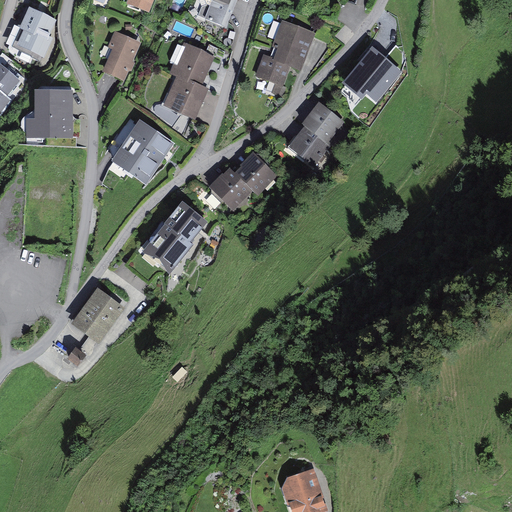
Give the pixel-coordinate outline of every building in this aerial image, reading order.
[(158,0),(127,0),(155,9),(158,0)] [(237,0),(214,0),(208,15),(229,22),(237,0)] [(58,15),(28,4),(13,43),(43,54),(58,15)] [(270,60),(291,67),(302,71),(315,34),(282,23),(270,60)] [(145,40),(117,28),(110,45),(115,46),(106,68),(129,77),(145,40)] [(178,78),(199,87),(212,59),(184,46),(171,74),(178,78)] [(400,74),(372,51),(344,85),(361,99),(366,93),(377,102),(400,74)] [(291,67),(270,60),(263,58),(256,77),(274,83),(270,93),(281,97),(291,67)] [(0,67),(0,92),(9,98),(20,81),(0,67)] [(206,91),(199,87),(178,78),(165,106),(193,118),(206,91)] [(73,88),(33,88),(34,116),(25,116),(26,134),(74,133),(73,88)] [(0,92),(0,112),(9,98),(0,92)] [(303,127),(305,128),(326,143),(341,123),(319,106),(303,127)] [(171,144),(140,124),(114,163),(146,184),(171,144)] [(326,143),(305,128),(290,149),(314,167),(329,146),(326,143)] [(236,174),(252,188),(258,194),(276,176),(254,155),(236,174)] [(252,188),(236,174),(234,176),(230,173),(214,190),(233,208),(252,188)] [(165,228),(189,246),(205,224),(182,207),(165,228)] [(189,246),(165,228),(145,255),(170,275),(191,248),(189,246)] [(131,310),(99,286),(75,319),(106,342),(131,310)] [(313,473),(289,482),(285,490),(291,511),(325,511),(327,511),(313,473)]
